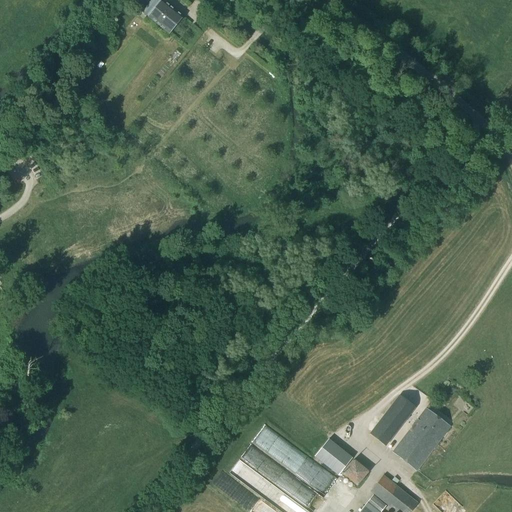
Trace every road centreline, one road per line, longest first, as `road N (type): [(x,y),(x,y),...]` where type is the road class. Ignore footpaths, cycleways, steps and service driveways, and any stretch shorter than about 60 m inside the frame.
road 1 (track): [(485,125),(205,443)]
road 2 (track): [(274,14),(130,178),(82,205),(0,214)]
road 3 (unclassified): [(511,160),(470,107),(333,0)]
